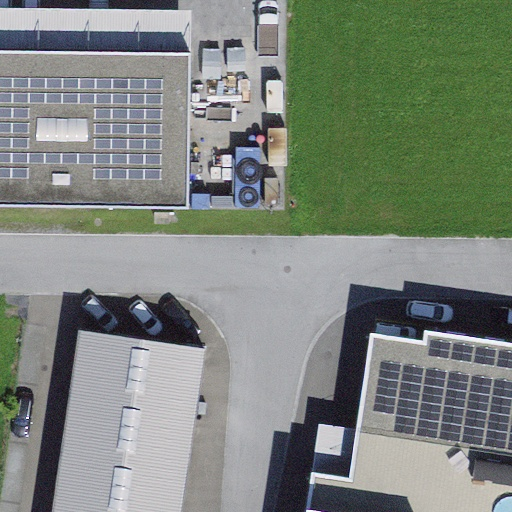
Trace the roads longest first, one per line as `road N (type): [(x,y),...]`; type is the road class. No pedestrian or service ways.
road 1 (residential): [(0,263),(279,273)]
road 2 (residential): [(279,273),(511,275)]
road 3 (residential): [(256,461),(279,273)]
